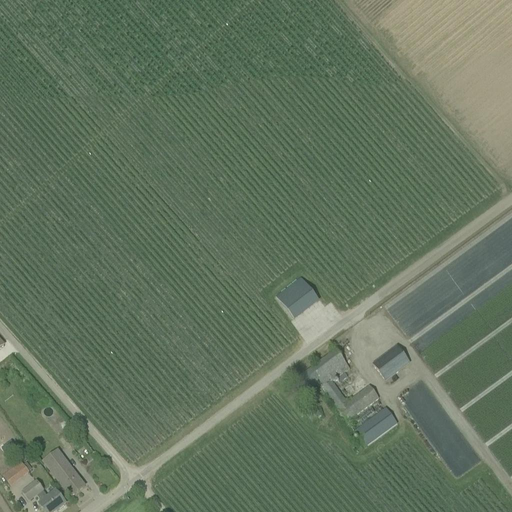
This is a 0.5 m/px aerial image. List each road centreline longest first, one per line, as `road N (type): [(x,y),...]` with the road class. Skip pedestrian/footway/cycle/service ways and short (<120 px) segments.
road 1 (unclassified): [(138,478),(511,202)]
road 2 (unclassified): [(138,478),(0,323)]
